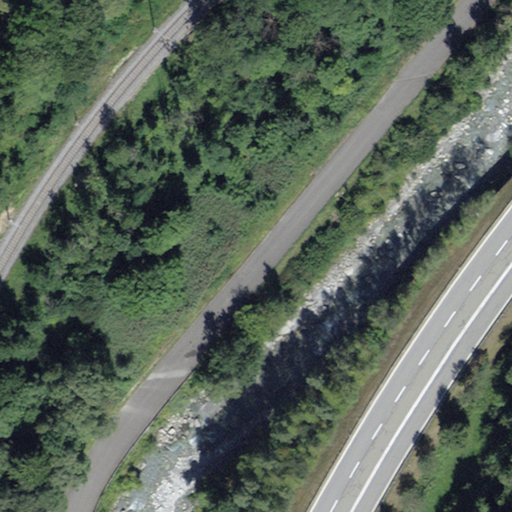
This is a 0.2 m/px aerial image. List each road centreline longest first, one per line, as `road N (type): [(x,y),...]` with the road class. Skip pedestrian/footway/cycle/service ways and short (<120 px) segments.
road 1 (unclassified): [(79,511),(93,461),(481,0)]
road 2 (primary): [(340,511),(478,288),(511,248)]
